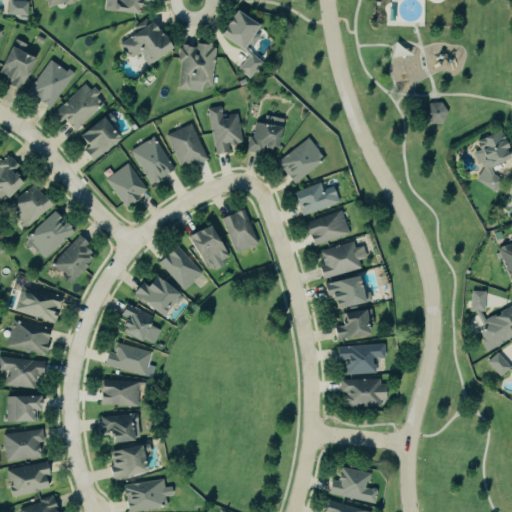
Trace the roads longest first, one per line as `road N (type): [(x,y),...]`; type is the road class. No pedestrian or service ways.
road 1 (tertiary): [(412,511),(408,445),(428,372),(433,287),(353,110),(328,0)]
road 2 (residential): [(252,184),(232,181),(162,218),(105,281),(83,328),(71,412),(76,455),(98,511)]
road 3 (residential): [(292,511),(311,433),(307,345),(267,201),(252,184)]
road 4 (residential): [(0,114),(48,152),(132,244)]
